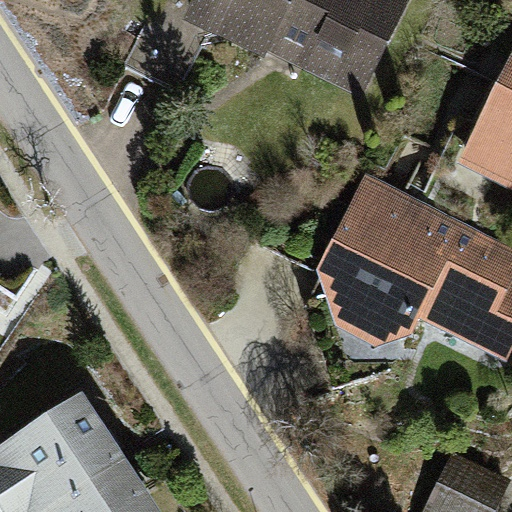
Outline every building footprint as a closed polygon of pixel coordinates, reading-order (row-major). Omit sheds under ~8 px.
[(222,0),(217,10),(223,32),(266,52),(271,41),(308,57),(305,64),(363,92),(406,0),(222,0)] [(511,68),(479,137),(508,150),(496,175),(511,183),(511,68)] [(361,198),(326,268),(359,285),(350,302),(362,338),(416,320),(420,312),(506,355),(511,341),(511,289),(505,285),(511,271),(511,252),(417,206),(409,222),(361,198)] [(78,408),(0,458),(0,470),(0,471),(0,470),(0,481),(20,511),(46,511),(116,466),(78,408)] [(424,511),(497,511),(511,477),(511,473),(452,448),(424,511)] [(146,511),(116,466),(46,511),(146,511)]
